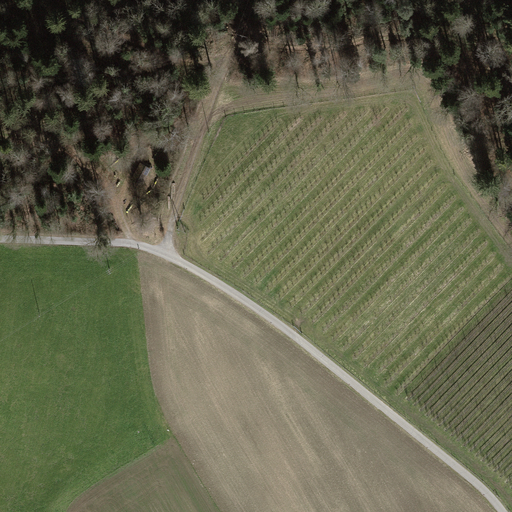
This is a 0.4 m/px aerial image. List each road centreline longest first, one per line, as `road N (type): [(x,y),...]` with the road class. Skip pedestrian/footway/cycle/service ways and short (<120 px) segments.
road 1 (unclassified): [(504,511),(297,335),(163,251),(0,231)]
road 2 (track): [(163,251),(221,64),(138,30)]
